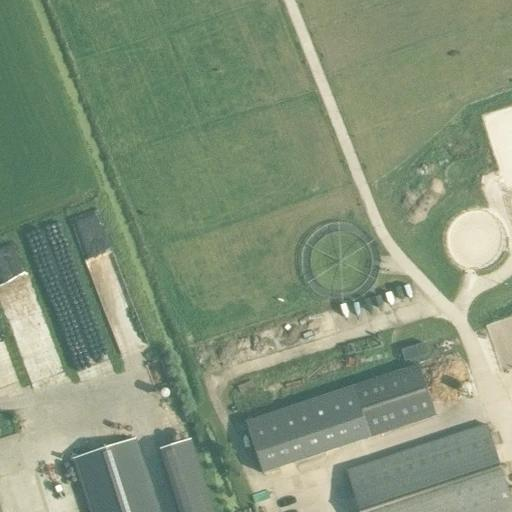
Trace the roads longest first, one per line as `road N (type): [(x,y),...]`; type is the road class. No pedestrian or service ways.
road 1 (track): [(347,511),(332,466),(490,408),(470,343),(383,238),(289,0)]
road 2 (track): [(444,306),(212,380),(255,489),(332,466)]
road 3 (track): [(511,330),(470,343),(433,338),(186,415),(131,385)]
road 4 (track): [(131,385),(0,411)]
road 5 (track): [(169,511),(131,385)]
